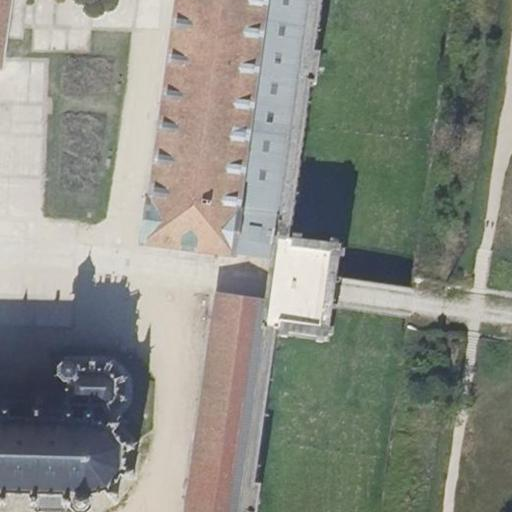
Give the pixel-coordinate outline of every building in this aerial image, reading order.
[(0,0),(0,71),(2,72),(11,0),(0,0)] [(273,262),(276,239),(308,0),(177,0),(170,52),(150,195),(148,195),(144,219),(141,244),(234,257),(273,262)] [(295,241),(292,240),(276,239),(273,262),(267,303),(264,329),(280,332),(282,332),(281,336),(288,337),(288,333),(317,337),(316,342),(322,343),(323,341),(330,342),(331,336),(332,335),(333,329),(329,328),(331,310),(335,310),(336,303),(332,303),(333,294),(335,284),(339,285),(340,278),(336,277),(339,257),(342,257),(344,251),(343,251),(344,245),(335,243),(330,242),(329,246),(301,242),(302,237),(295,236),(295,241)] [(215,300),(185,511),(228,511),(258,305),(215,300)] [(0,507),(4,508),(4,495),(31,496),(31,508),(31,511),(34,511),(33,511),(86,511),(89,510),(90,497),(104,492),(111,503),(117,500),(110,489),(120,477),(132,480),(134,474),(122,471),(122,465),(123,454),(135,450),(133,444),(121,448),(111,434),(119,424),(115,421),(107,431),(91,424),(91,412),(91,408),(104,409),(107,416),(111,414),(108,407),(114,399),(122,403),(124,400),(115,395),(115,386),(124,383),(123,379),(114,382),(107,375),(110,368),(107,366),(104,373),(93,373),(94,366),(90,366),(89,373),(77,373),(77,369),(72,364),(64,363),(57,369),(57,377),(63,383),(67,383),(67,405),(63,405),(63,407),(41,407),(41,404),(38,404),(38,406),(36,406),(36,411),(33,410),(33,423),(7,422),(7,410),(2,410),(2,422),(0,421),(0,507)]
